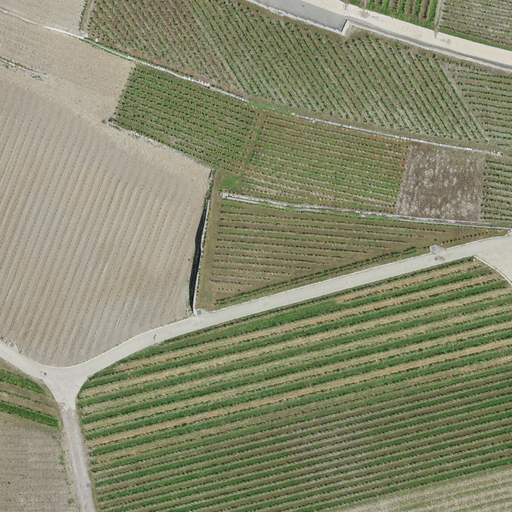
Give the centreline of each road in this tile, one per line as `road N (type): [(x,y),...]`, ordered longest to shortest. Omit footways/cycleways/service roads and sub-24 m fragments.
road 1 (track): [(0,349),(43,372),(68,375),(184,327),(511,244)]
road 2 (track): [(324,0),(511,57)]
road 3 (track): [(60,375),(87,511)]
